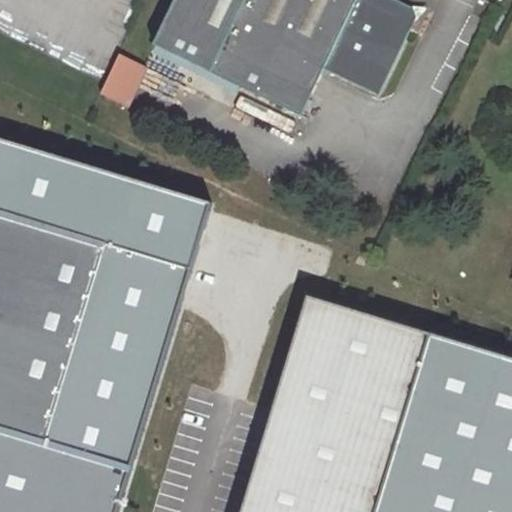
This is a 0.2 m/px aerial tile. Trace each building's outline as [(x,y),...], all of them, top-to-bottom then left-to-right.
[(177,0),(155,47),(303,118),(326,70),(381,96),(418,18),(415,9),(396,0),(177,0)] [(130,107),(145,66),(116,56),(101,96),(130,107)] [(0,425),(45,439),(102,246),(0,214),(0,425)] [(245,511),(377,511),(432,336),(311,299),(245,511)] [(255,423),(261,399),(242,395),(237,418),(255,423)]
